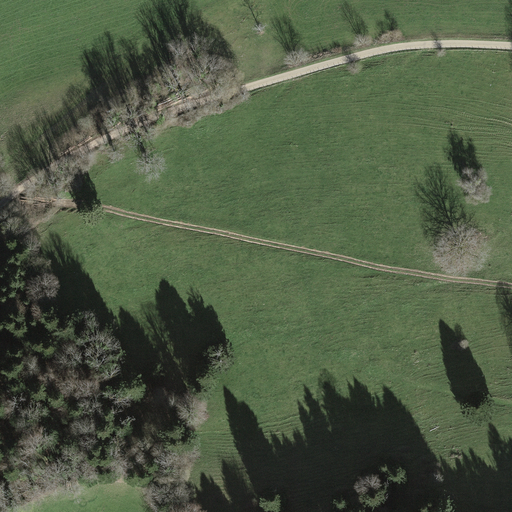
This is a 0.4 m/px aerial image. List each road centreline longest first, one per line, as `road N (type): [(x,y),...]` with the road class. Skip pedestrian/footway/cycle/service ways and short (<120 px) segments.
road 1 (unclassified): [(511,44),(400,45),(190,103),(79,148),(0,203)]
road 2 (track): [(1,202),(60,204),(416,279),(511,288)]
